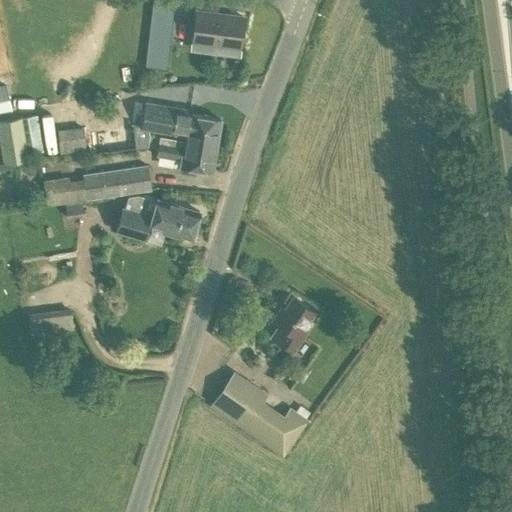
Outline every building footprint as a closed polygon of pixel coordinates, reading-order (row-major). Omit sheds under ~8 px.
[(174,0),(152,0),(151,12),(173,15),(174,0)] [(241,49),(245,17),(195,10),(191,42),(241,49)] [(171,33),(149,30),(146,48),(168,51),(171,33)] [(0,111),(11,110),(7,84),(0,85),(0,111)] [(182,141),(217,148),(221,122),(186,116),(187,112),(133,103),(130,123),(88,128),(90,152),(148,146),(149,134),(183,139),(182,141)] [(0,149),(2,164),(28,159),(28,157),(39,155),(39,151),(41,150),(36,114),(0,120),(0,149)] [(217,148),(182,141),(182,144),(159,140),(156,159),(181,163),(180,168),(213,174),(217,148)] [(150,190),(147,165),(82,174),(82,178),(69,180),(68,176),(41,180),(45,206),(150,190)] [(198,211),(137,194),(128,196),(125,208),(122,207),(116,229),(144,237),(148,223),(192,235),(198,211)] [(66,218),(84,216),(82,201),(64,204),(66,218)] [(41,267),(46,287),(61,284),(56,263),(41,267)] [(277,325),(269,337),(291,352),(297,344),(307,329),(302,326),(313,311),(291,297),(283,309),(280,307),(271,320),(277,325)] [(51,331),(73,329),(70,308),(48,310),(51,331)] [(231,377),(211,406),(243,428),(261,401),(263,399),(231,377)] [(290,407),(283,416),(300,428),(307,419),(305,417),(295,411),(290,407)]
